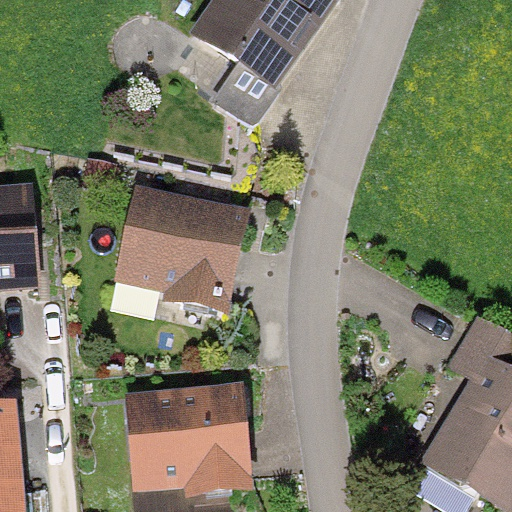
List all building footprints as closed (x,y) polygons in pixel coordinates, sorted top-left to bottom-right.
[(219,0),(188,44),(236,79),(213,111),(256,142),(355,6),(348,1),(348,0),(219,0)] [(118,170),(88,164),(82,196),(112,202),(118,170)] [(36,194),(0,196),(0,307),(44,304),(36,194)] [(260,224),(138,197),(116,295),(166,306),(164,316),(235,333),(260,224)] [(511,381),(511,348),(482,330),(451,378),(475,393),(423,476),(433,482),(418,507),(426,511),(511,511),(511,383),(511,381)] [(248,397),(126,407),(134,503),(189,499),(190,511),(256,506),(248,397)] [(30,511),(23,413),(0,414),(0,511),(30,511)]
